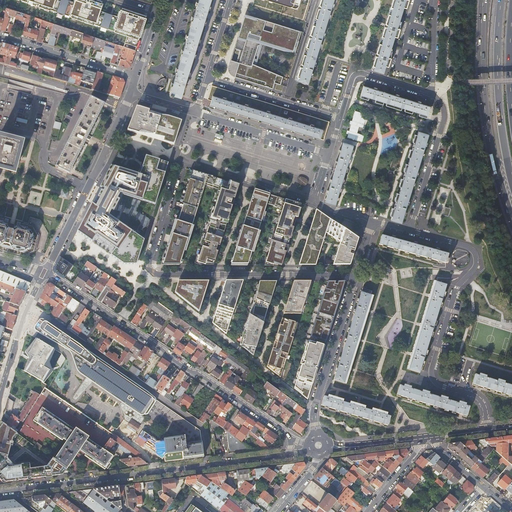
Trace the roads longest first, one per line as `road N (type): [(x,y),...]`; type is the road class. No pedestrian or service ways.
road 1 (residential): [(313,202),(181,160),(150,269),(356,275)]
road 2 (residential): [(44,272),(290,436)]
road 3 (secondary): [(286,455),(0,492)]
road 4 (residential): [(409,230),(475,254),(455,290),(431,373),(438,385),(478,399),(487,429)]
road 5 (motorway): [(482,0),(486,126),(511,221)]
road 6 (tertiary): [(44,272),(130,93)]
road 7 (motorway): [(501,0),(499,115),(511,183)]
road 8 (residential): [(356,275),(315,405),(317,437)]
road 9 (residential): [(409,230),(444,120),(432,95)]
road 10 (residential): [(0,36),(135,76)]
road 11 (residential): [(195,112),(328,153)]
road 12 (tertiary): [(0,394),(44,272)]
road 13 (residential): [(432,95),(359,73),(340,118)]
